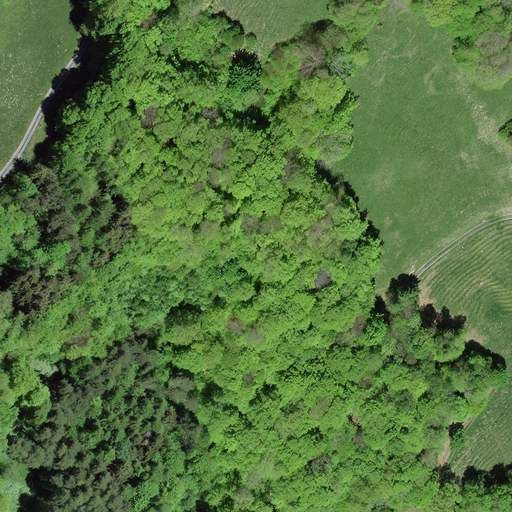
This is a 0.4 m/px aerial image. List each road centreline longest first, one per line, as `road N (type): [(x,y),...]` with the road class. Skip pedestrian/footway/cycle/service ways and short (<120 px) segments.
road 1 (track): [(141,511),(309,354),(393,300),(473,230),(511,216)]
road 2 (track): [(0,180),(99,22),(103,0)]
road 3 (track): [(419,511),(511,368)]
